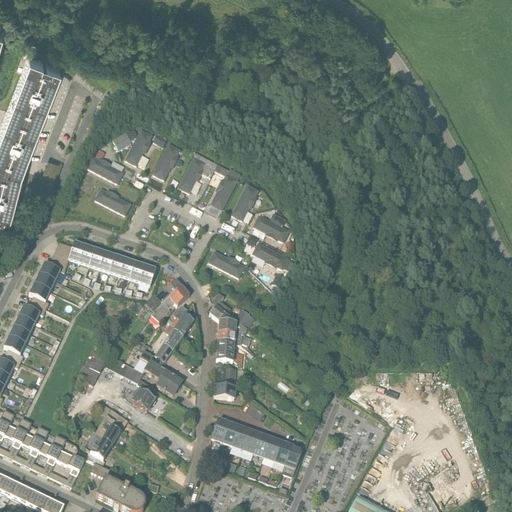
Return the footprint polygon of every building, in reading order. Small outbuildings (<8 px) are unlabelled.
[(60,68),(28,57),(0,122),(0,222),(1,223),(2,217),(10,219),(20,169),(22,160),(60,68)] [(130,147),(129,144),(137,139),(132,132),(124,136),(112,144),(118,154),(130,147)] [(151,138),(140,133),(124,163),(136,169),(151,138)] [(156,137),(152,144),(162,149),(166,142),(156,137)] [(179,153),(168,147),(152,177),(163,183),(179,153)] [(104,155),(98,152),(95,159),(101,162),(104,155)] [(214,174),(217,169),(194,158),(193,160),(178,190),(189,196),(199,177),(209,182),(214,174)] [(122,175),(92,160),(86,171),(117,187),(122,175)] [(44,180),(48,181),(55,184),(62,167),(51,162),(44,180)] [(214,174),(224,179),(226,177),(237,183),(239,178),(240,177),(229,172),(228,173),(228,174),(217,168),(217,169),(214,174)] [(221,213),(237,183),(226,177),(224,179),(210,207),(221,213)] [(246,187),(231,218),(242,224),(257,193),(246,187)] [(130,207),(100,191),(94,202),(124,218),(130,207)] [(288,234),(258,218),(252,229),(282,245),(288,234)] [(70,258),(68,263),(78,266),(84,248),(74,245),(72,250),(70,258)] [(285,246),(286,258),(294,257),(294,245),(285,246)] [(56,251),(70,258),(72,250),(59,246),(56,251)] [(288,261),(257,246),(252,257),(282,272),(288,261)] [(84,248),(78,266),(88,269),(94,251),(84,248)] [(53,257),(68,264),(68,263),(70,258),(56,251),(53,257)] [(94,251),(88,269),(98,273),(104,255),(94,251)] [(244,270),(214,254),(208,265),(238,281),(244,270)] [(104,255),(98,273),(108,276),(114,258),(104,255)] [(53,257),(51,262),(66,270),(68,264),(53,257)] [(114,258),(108,276),(119,279),(125,262),(114,258)] [(48,268),(60,274),(64,276),(66,270),(51,262),(48,268)] [(125,262),(119,279),(129,283),(135,265),(125,262)] [(135,265),(129,283),(139,286),(145,268),(135,265)] [(43,266),(38,276),(55,284),(60,274),(48,268),(43,266)] [(145,268),(139,286),(149,290),(155,272),(145,268)] [(38,276),(33,287),(50,295),(55,284),(38,276)] [(273,287),(276,289),(278,290),(284,280),(276,276),(271,286),(273,287)] [(156,311),(157,312),(162,306),(181,289),(175,283),(163,294),(156,299),(154,296),(145,305),(154,314),(156,311)] [(33,287),(28,297),(33,299),(30,305),(45,312),(48,306),(45,305),(50,295),(33,287)] [(176,309),(189,299),(181,289),(162,306),(157,312),(156,311),(154,314),(150,318),(158,325),(169,313),(168,312),(174,307),(176,309)] [(218,296),(210,305),(215,309),(209,317),(218,324),(235,326),(235,324),(229,320),(224,316),(227,312),(219,305),(223,300),(218,296)] [(137,316),(142,309),(134,303),(129,310),(137,316)] [(23,309),(18,319),(34,327),(39,317),(42,318),(45,312),(30,305),(27,311),(23,309)] [(155,360),(163,348),(173,334),(186,315),(180,311),(177,314),(176,313),(166,326),(167,327),(165,328),(166,329),(162,334),(163,334),(151,351),(148,349),(144,355),(155,360)] [(186,315),(173,334),(182,340),(192,325),(191,324),(195,320),(191,317),(193,315),(189,312),(186,315)] [(246,332),(248,333),(254,322),(242,313),(235,324),(246,332)] [(18,319),(13,329),(29,337),(34,327),(18,319)] [(218,324),(218,337),(244,339),(244,338),(246,332),(235,324),(235,326),(218,324)] [(13,329),(8,340),(24,348),(29,337),(13,329)] [(163,348),(172,354),(182,340),(173,334),(163,348)] [(244,339),(218,337),(217,345),(233,345),(233,348),(240,348),(250,356),(251,353),(248,350),(251,341),(244,338),(244,339)] [(8,340),(3,350),(7,352),(5,358),(20,365),(23,359),(20,357),(24,348),(8,340)] [(327,354),(337,363),(342,358),(342,359),(349,352),(340,344),(334,351),(332,349),(327,354)] [(233,345),(217,345),(216,364),(233,364),(232,363),(233,356),(233,348),(233,345)] [(172,354),(163,348),(155,360),(144,355),(140,361),(148,367),(146,371),(147,372),(151,365),(159,370),(162,366),(163,367),(172,354)] [(132,397),(135,399),(131,405),(146,415),(154,403),(144,396),(149,388),(140,382),(143,376),(121,365),(94,351),(77,378),(92,389),(99,376),(103,369),(137,387),(139,389),(137,392),(136,391),(132,397)] [(242,356),(233,356),(232,363),(241,370),(242,356)] [(0,362),(0,375),(9,380),(14,370),(17,371),(20,365),(5,358),(2,363),(0,362)] [(156,387),(172,398),(181,384),(159,370),(151,365),(147,372),(150,374),(148,376),(159,382),(156,387)] [(222,381),(234,382),(235,372),(223,371),(222,381)] [(0,375),(0,388),(4,390),(9,380),(0,375)] [(221,389),(214,388),(213,400),(233,402),(234,390),(233,390),(234,382),(222,381),(221,389)] [(304,405),(307,408),(308,407),(312,411),(314,408),(310,404),(311,403),(308,401),(304,405)] [(111,413),(105,409),(100,406),(96,411),(107,418),(111,413)] [(111,413),(107,418),(124,429),(127,424),(111,413)] [(0,445),(3,439),(8,428),(13,418),(3,414),(0,420),(0,445)] [(107,418),(96,435),(94,438),(94,439),(111,449),(114,445),(119,436),(124,429),(107,418)] [(8,428),(3,439),(14,444),(9,455),(7,459),(13,462),(15,458),(21,447),(26,437),(30,427),(21,422),(16,432),(8,428)] [(217,422),(210,441),(221,445),(228,426),(217,422)] [(184,426),(180,433),(187,437),(191,430),(184,426)] [(238,430),(228,426),(221,445),(231,449),(238,430)] [(26,437),(21,447),(31,452),(26,463),(24,467),(31,471),(33,467),(38,455),(43,445),(48,435),(38,430),(33,440),(26,437)] [(242,453),(249,434),(238,430),(231,449),(242,453)] [(102,463),(111,449),(94,439),(94,438),(85,431),(81,437),(88,443),(83,451),(102,463)] [(259,438),(249,434),(242,453),(253,457),(259,438)] [(270,441),(259,438),(253,457),(263,460),(270,441)] [(43,445),(38,455),(48,460),(43,472),(41,476),(48,479),(50,475),(55,463),(60,453),(65,443),(55,439),(51,449),(43,445)] [(263,460),(274,464),(281,445),(270,441),(263,460)] [(291,449),(281,445),(274,464),(284,468),(291,449)] [(302,453),(291,449),(284,468),(295,472),(302,453)] [(60,453),(55,463),(72,471),(66,483),(64,487),(71,490),(83,464),(60,453)] [(216,459),(215,464),(224,468),(227,462),(220,459),(220,460),(216,459)] [(113,508),(112,511),(113,511),(113,510),(116,511),(118,511),(119,511),(120,511),(142,511),(144,509),(144,505),(143,502),(141,499),(139,498),(128,492),(128,490),(124,488),(123,490),(105,481),(109,473),(97,468),(94,466),(90,475),(104,481),(95,499),(113,508)] [(239,468),(236,475),(243,478),(245,471),(239,468)] [(0,478),(0,494),(9,499),(15,486),(0,478)] [(15,486),(9,499),(25,507),(31,494),(15,486)] [(31,494),(25,507),(35,511),(41,511),(46,501),(31,494)] [(384,511),(359,499),(351,511),(384,511)] [(46,501),(41,511),(61,511),(63,509),(46,501)]
